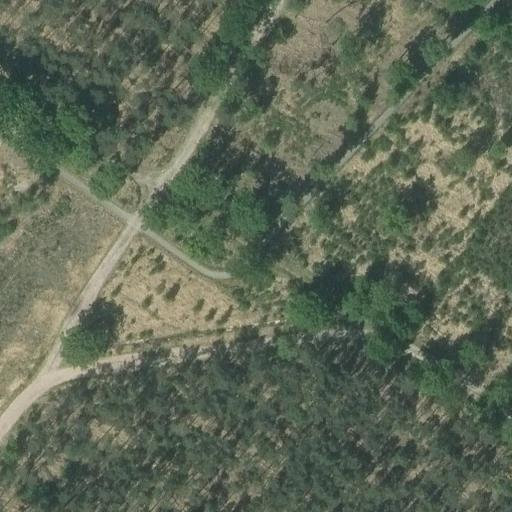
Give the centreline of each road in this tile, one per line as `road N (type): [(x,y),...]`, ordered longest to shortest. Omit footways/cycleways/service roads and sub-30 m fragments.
road 1 (track): [(38,377),(375,327),(511,413)]
road 2 (track): [(280,0),(138,224)]
road 3 (track): [(138,224),(38,377)]
